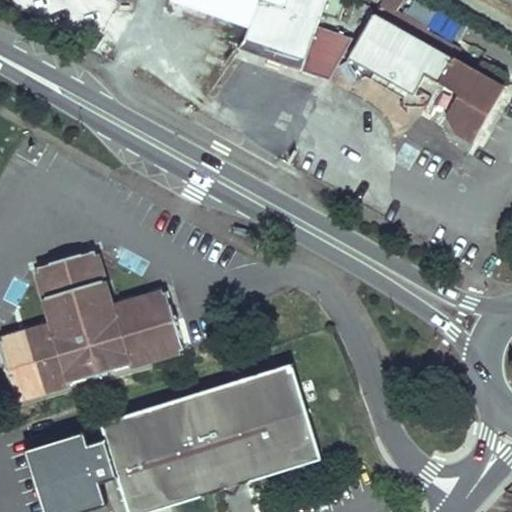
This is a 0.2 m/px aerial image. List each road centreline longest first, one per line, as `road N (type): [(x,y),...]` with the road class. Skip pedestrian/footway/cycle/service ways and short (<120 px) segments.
road 1 (secondary): [(501,319),(0,48)]
road 2 (secondary): [(0,63),(394,292),(482,362)]
road 3 (unclassified): [(464,498),(397,449),(354,329),(324,290),(268,272),(228,283)]
